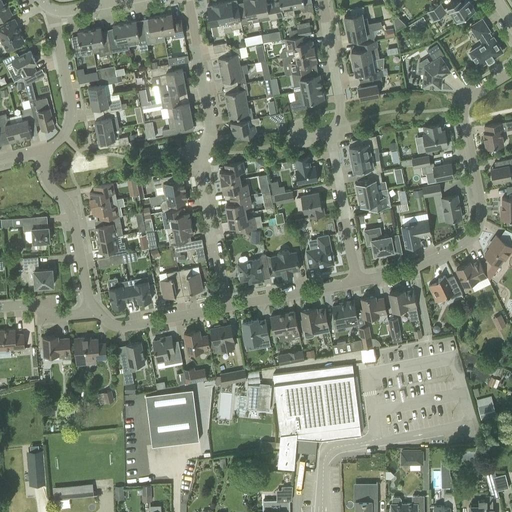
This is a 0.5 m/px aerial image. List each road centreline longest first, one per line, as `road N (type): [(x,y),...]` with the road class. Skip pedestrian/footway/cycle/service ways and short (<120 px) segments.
road 1 (residential): [(356,282),(448,257),(475,236),(482,201),(466,105),(511,72)]
road 2 (residential): [(226,307),(198,174),(209,121),(186,0)]
road 3 (residential): [(356,282),(331,164),(339,104),(321,0)]
road 4 (residential): [(46,155),(44,176),(67,204),(92,308)]
road 5 (residential): [(54,10),(71,111),(46,155)]
road 6 (residential): [(92,308),(124,326),(226,307)]
road 7 (residential): [(226,307),(356,282)]
